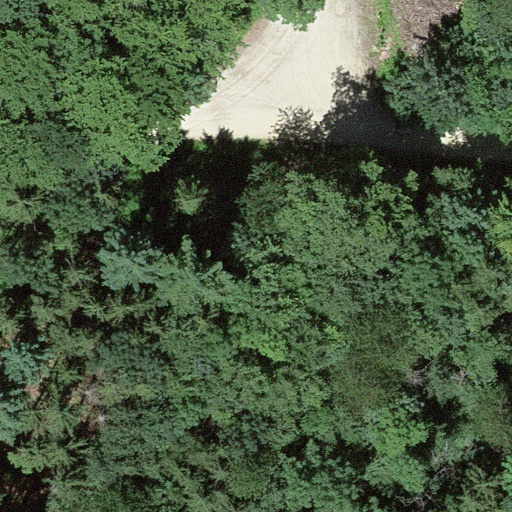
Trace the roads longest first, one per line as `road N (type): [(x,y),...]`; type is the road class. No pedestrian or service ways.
road 1 (track): [(325,0),(301,100),(169,116),(0,172)]
road 2 (track): [(301,100),(511,139)]
